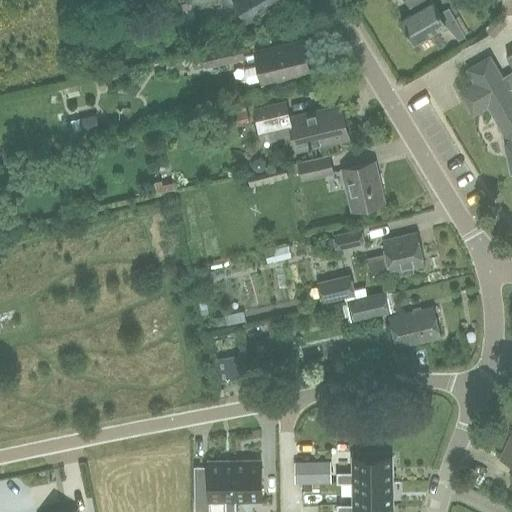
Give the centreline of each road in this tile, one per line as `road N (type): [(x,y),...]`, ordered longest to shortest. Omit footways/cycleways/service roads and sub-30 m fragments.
road 1 (unclassified): [(0,448),(397,380),(481,384)]
road 2 (unclassified): [(491,267),(331,0)]
road 3 (unclassified): [(436,511),(481,384)]
